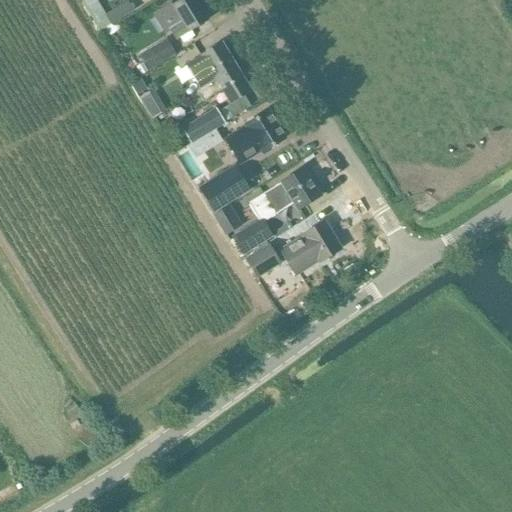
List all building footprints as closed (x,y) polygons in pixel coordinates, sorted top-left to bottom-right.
[(79,0),(99,32),(111,25),(95,0),(79,0)] [(194,0),(182,0),(172,6),(182,22),(169,30),(176,40),(181,37),(183,40),(191,35),(189,32),(208,21),(194,0)] [(175,56),(165,39),(139,55),(149,71),(175,56)] [(200,56),(184,65),(199,90),(236,68),(221,43),(200,56)] [(251,92),(236,68),(199,90),(196,92),(203,103),(222,92),(231,105),(251,92)] [(162,111),(141,71),(128,78),(149,118),(162,111)] [(224,124),(215,108),(181,129),(190,145),(224,124)] [(246,127),(225,140),(240,164),(244,161),(261,151),(262,153),(285,139),(268,112),(246,126),(246,127)] [(248,194),(233,169),(198,190),(213,215),(248,194)] [(282,183),(263,195),(247,204),(258,220),(230,238),(242,256),(273,237),(263,222),(294,203),(298,209),(319,196),(303,171),(283,184),(282,183)] [(231,206),(213,217),(222,231),(239,220),(231,206)] [(325,222),(302,236),(303,237),(279,251),(295,276),(318,262),(319,264),(342,250),(325,222)] [(281,265),(268,245),(244,259),(256,280),(281,265)]
